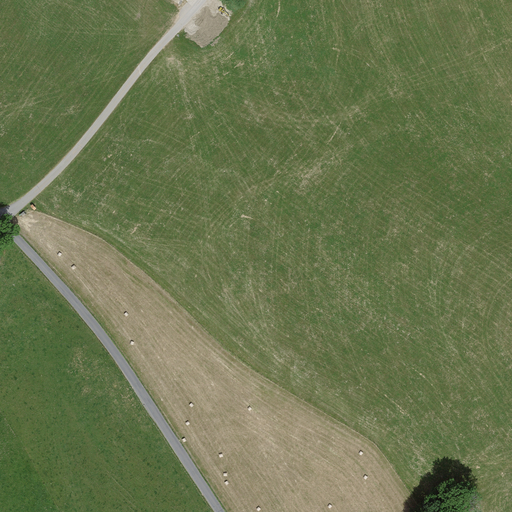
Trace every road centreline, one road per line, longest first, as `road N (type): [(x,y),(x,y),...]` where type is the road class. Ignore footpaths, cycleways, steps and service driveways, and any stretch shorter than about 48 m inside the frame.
road 1 (unclassified): [(0,222),(116,353),(220,511)]
road 2 (track): [(204,0),(69,157),(0,216)]
